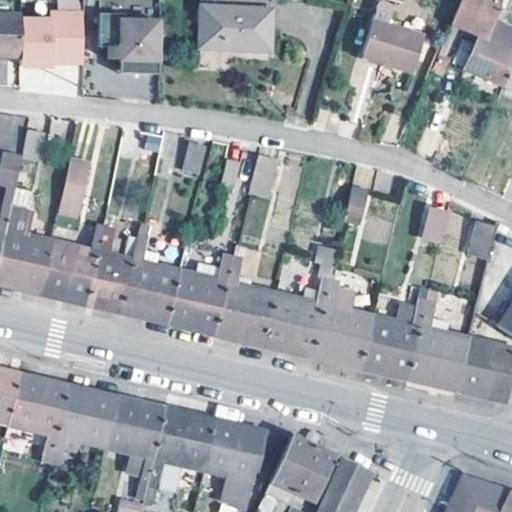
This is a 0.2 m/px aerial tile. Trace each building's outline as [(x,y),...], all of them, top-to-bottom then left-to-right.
[(380,0),(364,53),(384,59),(384,63),(413,72),(424,32),(390,21),(395,5),(380,0)] [(465,69),(504,85),(511,66),(511,24),(497,18),(500,6),(486,0),(461,0),(452,25),(479,35),(465,69)] [(0,60),(2,61),(2,58),(20,60),(22,17),(5,17),(6,2),(0,1),(0,60)] [(23,3),(6,2),(5,17),(22,17),(23,3)] [(125,18),(100,18),(99,52),(109,52),(109,64),(121,64),(120,72),(139,73),(139,78),(160,79),(162,27),(161,27),(125,26),(125,18)] [(260,21),(223,19),(204,19),(202,60),(219,61),(252,62),(275,63),(275,21),(260,21)] [(126,128),(108,124),(105,138),(123,142),(126,128)] [(30,129),(23,157),(41,161),(47,133),(30,129)] [(166,132),(147,130),(143,156),(162,158),(166,132)] [(207,147),(192,143),(186,171),(201,175),(207,147)] [(0,181),(17,185),(23,157),(4,153),(0,169),(0,181)] [(278,157),(257,153),(249,189),(270,194),(278,157)] [(71,160),(61,204),(81,209),(91,165),(71,160)] [(239,161),(225,160),(220,184),(234,186),(239,161)] [(0,214),(0,258),(16,189),(6,187),(0,214)] [(368,190),(352,187),(344,220),(361,224),(368,190)] [(16,189),(0,258),(0,283),(21,288),(41,293),(52,243),(26,238),(30,212),(27,211),(31,193),(16,189)] [(249,198),(244,234),(262,237),(267,200),(249,198)] [(81,209),(61,204),(59,214),(78,219),(81,209)] [(447,216),(430,212),(423,239),(441,243),(447,216)] [(457,237),(464,216),(451,212),(444,233),(457,237)] [(163,255),(147,252),(150,238),(152,226),(146,225),(144,237),(140,236),(133,262),(122,312),(144,317),(169,323),(178,281),(180,273),(160,268),(163,255)] [(490,252),(496,228),(482,225),(476,249),(490,252)] [(88,304),(105,228),(97,226),(91,252),(52,243),(41,293),(67,299),(88,304)] [(105,228),(88,304),(104,308),(122,312),(133,262),(108,256),(114,230),(105,228)] [(191,275),(180,273),(178,281),(169,323),(193,329),(216,334),(233,257),(224,255),(220,268),(195,261),(191,275)] [(245,341),(264,345),(276,295),(251,289),(237,285),(239,275),(242,260),(233,257),(216,334),(245,341)] [(253,279),(239,275),(237,285),(251,289),(253,279)] [(313,357),(331,280),(321,278),(315,303),(276,295),(264,345),(291,352),(313,357)] [(361,368),(373,317),(350,312),(354,292),(338,290),(339,282),(331,280),(313,357),(339,363),(361,368)] [(409,379),(427,302),(417,299),(411,326),(373,317),(361,368),(386,374),(409,379)] [(457,389),(470,340),(448,335),(451,323),(433,318),(435,304),(427,302),(409,379),(438,386),(457,390),(457,389)] [(511,307),(498,328),(511,336),(511,307)] [(511,379),(511,350),(470,340),(457,389),(484,395),(507,401),(508,399),(511,379)] [(0,421),(10,424),(21,375),(0,370),(0,421)] [(51,465),(69,386),(37,379),(21,375),(10,424),(48,433),(42,462),(51,465)] [(107,447),(118,397),(87,390),(69,386),(51,465),(60,467),(67,437),(107,447)] [(146,499),(167,409),(136,402),(118,397),(107,447),(132,453),(129,467),(143,470),(136,497),(146,499)] [(167,409),(146,499),(155,502),(165,461),(204,470),(216,420),(188,413),(167,409)] [(247,427),(216,420),(204,470),(244,479),(238,508),(247,511),(256,472),(268,475),(286,436),(247,427)] [(309,445),(292,437),(271,482),(314,502),(336,457),(309,445)] [(354,511),(372,474),(341,460),(317,511),(354,511)] [(511,511),(511,493),(466,480),(456,502),(451,511),(511,511)] [(142,511),(144,507),(121,500),(118,511),(142,511)]
